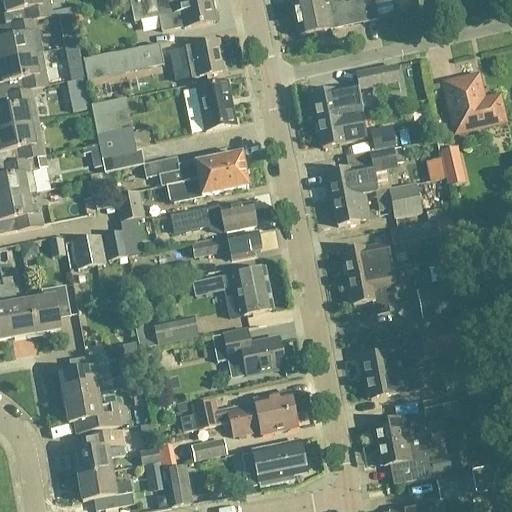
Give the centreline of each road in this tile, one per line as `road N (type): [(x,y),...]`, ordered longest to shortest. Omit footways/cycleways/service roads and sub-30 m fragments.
road 1 (residential): [(345,500),(266,82)]
road 2 (residential): [(511,26),(266,82)]
